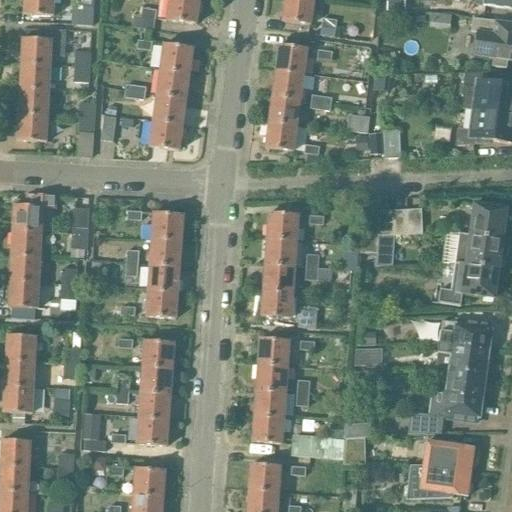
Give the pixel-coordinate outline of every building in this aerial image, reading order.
[(53,19),(54,0),(23,0),(23,18),(53,19)] [(94,29),(95,0),(78,0),(76,28),(94,29)] [(197,27),(201,1),(193,0),(169,0),(167,23),(197,27)] [(311,28),(314,2),(296,0),(286,0),(283,24),(311,28)] [(386,0),(387,13),(405,13),(404,0),(386,0)] [(511,11),(511,0),(475,0),(475,7),(511,11)] [(142,11),(141,19),(134,18),(133,29),(154,32),(156,22),(157,13),(142,11)] [(323,21),(322,29),(336,31),(337,23),(323,21)] [(511,25),(472,21),(471,33),(476,34),(473,58),(511,63),(511,25)] [(65,61),(66,34),(25,32),(25,42),(22,42),(20,68),(51,69),(51,60),(65,61)] [(138,43),(137,52),(151,54),(152,45),(138,43)] [(163,47),(160,73),(190,77),(193,51),(163,47)] [(279,47),(276,73),(304,77),(308,51),(279,47)] [(318,53),(317,62),(331,64),(332,55),(318,53)] [(74,70),(90,71),(90,56),(75,55),(74,70)] [(19,93),(49,95),(51,69),(20,68),(19,93)] [(89,86),(90,71),(74,70),(73,85),(89,86)] [(186,103),(190,77),(160,73),(156,99),(186,103)] [(300,103),(304,77),(276,73),(272,99),(300,103)] [(466,74),(461,110),(475,112),(511,116),(511,88),(495,86),(494,83),(485,80),(486,74),(466,74)] [(126,88),(124,101),(144,104),(146,91),(126,88)] [(48,120),(49,95),(19,93),(18,119),(48,120)] [(312,98),(310,112),(330,114),(332,101),(312,98)] [(153,124),(182,129),(186,103),(156,99),(153,124)] [(269,125),(297,129),(300,103),(272,99),(269,125)] [(79,122),(95,123),(95,107),(80,106),(79,122)] [(117,108),(109,107),(107,116),(116,117),(117,108)] [(488,144),(488,142),(511,144),(511,116),(475,112),(472,133),(458,131),(456,147),(486,145),(488,144)] [(102,142),(114,144),(117,120),(105,118),(102,142)] [(48,120),(18,119),(16,145),(47,146),(48,120)] [(123,120),(122,128),(132,130),(133,122),(123,120)] [(94,138),(95,123),(79,122),(78,137),(94,138)] [(354,122),(352,133),(367,135),(369,124),(354,122)] [(179,154),(182,129),(153,124),(149,150),(179,154)] [(293,155),(297,129),(269,125),(265,151),(293,155)] [(384,133),(384,160),(400,160),(399,132),(384,133)] [(383,136),(369,136),(370,156),(384,156),(383,136)] [(355,139),(356,153),(364,153),(367,153),(366,138),(363,138),(355,139)] [(305,148),(304,156),(318,158),(319,150),(305,148)] [(13,209),(12,235),(42,237),(44,211),(40,211),(41,203),(28,203),(28,210),(13,209)] [(473,207),(469,237),(503,242),(507,211),(473,207)] [(87,239),(88,224),(89,212),(74,211),(72,238),(87,239)] [(378,238),(379,238),(393,238),(392,212),(376,213),(378,238)] [(408,212),(392,212),(393,238),(409,237),(408,212)] [(378,238),(376,213),(361,213),(359,239),(378,238)] [(127,215),(127,223),(141,224),(141,216),(127,215)] [(269,215),(267,242),(297,244),(299,217),(269,215)] [(153,216),(151,243),(181,245),(183,219),(153,216)] [(310,218),(309,227),(323,228),(324,219),(310,218)] [(41,262),(42,237),(12,235),(10,261),(41,262)] [(454,265),(465,266),(499,271),(503,242),(469,237),(458,235),(454,265)] [(72,253),(78,253),(87,254),(87,239),(72,238),(72,253)] [(378,238),(359,239),(358,255),(377,257),(379,238),(378,238)] [(295,270),(297,244),(267,242),(265,268),(295,270)] [(179,271),(181,245),(151,243),(149,269),(179,271)] [(358,257),(358,248),(344,247),(343,256),(358,257)] [(126,268),(138,269),(139,256),(127,255),(126,268)] [(306,271),(319,272),(320,258),(307,257),(306,271)] [(10,261),(9,286),(39,288),(41,262),(10,261)] [(454,265),(450,295),(440,293),(438,308),(460,311),(462,297),(495,302),(499,271),(465,266),(454,265)] [(138,269),(126,268),(125,281),(137,282),(138,269)] [(263,293),(293,296),(295,270),(265,268),(263,293)] [(147,295),(177,297),(179,271),(149,269),(147,295)] [(318,284),(319,272),(306,271),(305,283),(318,284)] [(61,288),(76,289),(77,274),(62,273),(61,288)] [(38,313),(39,288),(9,286),(8,312),(11,312),(11,320),(34,322),(34,313),(38,313)] [(60,312),(75,312),(76,289),(61,288),(60,312)] [(291,322),(293,296),(263,293),(261,320),(291,322)] [(176,323),(177,297),(147,295),(146,321),(176,323)] [(120,321),(120,320),(134,321),(135,312),(120,311),(120,312),(112,312),(112,321),(120,321)] [(303,313),(302,330),(316,331),(317,314),(303,313)] [(455,337),(453,349),(488,353),(491,328),(451,322),(451,324),(442,323),(440,335),(455,337)] [(371,347),(372,335),(361,334),(360,346),(371,347)] [(6,339),(5,365),(35,367),(37,341),(6,339)] [(260,341),(258,367),(288,369),(289,343),(260,341)] [(118,343),(118,352),(132,353),(132,344),(118,343)] [(300,343),(300,352),(314,353),(315,344),(300,343)] [(144,344),(142,370),(172,373),(174,346),(144,344)] [(486,364),(488,353),(453,349),(438,347),(437,357),(452,359),(450,373),(487,377),(489,364),(486,364)] [(381,351),(355,352),(354,368),(382,367),(381,351)] [(64,368),(79,369),(80,353),(65,352),(64,368)] [(34,392),(35,367),(5,365),(3,391),(34,392)] [(286,396),(288,369),(258,367),(256,393),(286,396)] [(79,384),(79,369),(64,368),(64,383),(79,384)] [(82,382),(95,382),(96,370),(83,369),(82,382)] [(171,399),(172,373),(142,370),(140,397),(171,399)] [(481,401),(483,389),(485,389),(487,377),(450,373),(448,387),(433,385),(432,395),(447,397),(481,401)] [(368,396),(366,377),(350,378),(352,397),(368,396)] [(297,396),(309,397),(310,384),(298,383),(297,396)] [(117,395),(129,396),(130,384),(118,384),(117,395)] [(33,417),(34,392),(3,391),(2,416),(12,416),(12,424),(25,425),(25,417),(33,417)] [(254,419),(284,421),(286,396),(256,393),(254,419)] [(129,396),(117,395),(116,409),(128,410),(129,396)] [(309,397),(297,396),(296,408),(308,409),(309,397)] [(138,423),(169,425),(171,399),(140,397),(138,423)] [(431,405),(429,417),(411,415),(408,438),(442,436),(444,420),(478,424),(481,401),(447,397),(445,407),(431,405)] [(53,419),(68,419),(69,404),(54,403),(53,419)] [(282,447),(284,421),(254,419),(252,445),(282,447)] [(167,450),(169,425),(138,423),(137,449),(167,450)] [(346,427),(345,440),(369,439),(370,425),(346,427)] [(84,431),(83,439),(98,440),(98,432),(84,431)] [(343,462),(345,441),(292,437),(291,458),(343,462)] [(112,439),(111,447),(125,448),(126,440),(112,439)] [(1,443),(0,458),(0,469),(30,471),(31,445),(1,443)] [(422,461),(421,468),(471,475),(472,464),(476,462),(477,455),(474,451),(474,450),(432,445),(425,444),(422,461)] [(104,446),(82,445),(81,455),(104,456),(104,446)] [(73,474),(74,457),(59,457),(58,473),(73,474)] [(251,466),(249,492),(279,494),(281,468),(251,466)] [(471,475),(421,468),(416,502),(452,501),(452,497),(467,499),(468,497),(472,495),(473,487),(470,483),(471,475)] [(0,494),(29,496),(30,471),(0,469),(0,494)] [(292,469),(291,478),(305,479),(306,470),(292,469)] [(109,471),(108,480),(123,481),(123,472),(109,471)] [(135,472),(133,499),(163,501),(165,475),(135,472)] [(72,488),(73,474),(58,473),(57,487),(72,488)] [(357,510),(358,488),(344,487),(342,509),(357,510)] [(277,511),(279,494),(249,492),(247,511),(277,511)] [(27,511),(29,496),(0,494),(0,511),(27,511)] [(162,511),(163,501),(133,499),(131,511),(162,511)]
